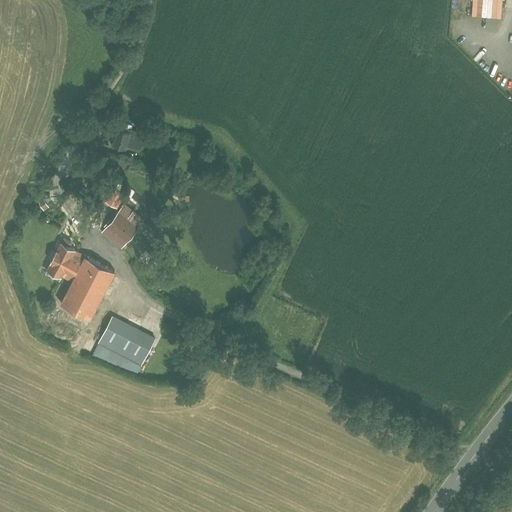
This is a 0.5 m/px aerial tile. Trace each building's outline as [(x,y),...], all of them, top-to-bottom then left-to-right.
[(502,0),(473,0),(472,13),(501,16),(502,0)] [(131,130),(119,126),(117,131),(115,131),(113,135),(116,136),(114,141),(127,145),(128,142),(143,147),(148,132),(132,127),(131,130)] [(123,190),(116,186),(108,200),(115,204),(123,190)] [(125,203),(105,228),(124,243),(144,217),(125,203)] [(73,239),(66,235),(64,239),(63,239),(62,240),(49,265),(48,266),(63,273),(64,272),(75,278),(87,253),(76,247),(77,246),(76,246),(71,243),(73,239)] [(164,255),(153,249),(149,257),(160,262),(164,255)] [(75,278),(63,301),(91,315),(116,267),(87,253),(75,278)] [(156,336),(113,314),(100,340),(143,362),(156,336)]
